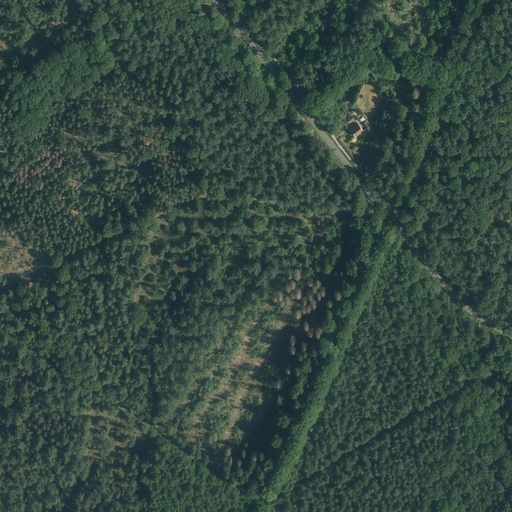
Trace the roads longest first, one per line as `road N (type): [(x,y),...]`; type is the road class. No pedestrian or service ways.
road 1 (track): [(0,289),(203,195),(385,211)]
road 2 (track): [(253,511),(387,214)]
road 3 (track): [(0,323),(260,496),(269,491)]
road 4 (tertiary): [(385,211),(216,0)]
road 5 (track): [(469,376),(269,491)]
road 6 (unclassified): [(385,211),(472,0)]
road 7 (tertiary): [(511,333),(475,312),(385,211)]
